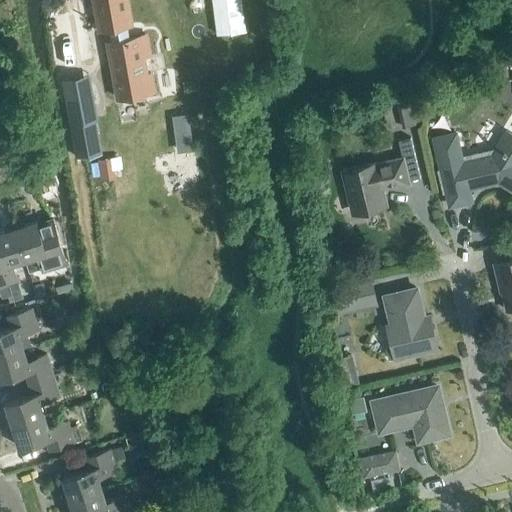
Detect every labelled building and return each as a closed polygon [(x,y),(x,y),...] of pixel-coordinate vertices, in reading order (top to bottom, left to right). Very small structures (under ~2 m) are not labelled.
[(126,0),(93,0),(100,31),(109,29),(111,41),(108,42),(118,99),(131,96),(131,94),(145,92),(145,94),(153,92),(150,73),(146,74),(143,58),(149,57),(145,35),(129,38),(127,26),(131,25),(126,0)] [(245,31),(240,0),(212,0),(217,35),(245,31)] [(91,89),(65,94),(67,102),(77,158),(100,154),(93,121),(96,120),(92,98),(91,89)] [(402,129),(416,126),(416,124),(418,124),(412,100),(406,101),(406,103),(397,105),(402,129)] [(464,157),(457,131),(431,137),(439,169),(437,170),(442,194),(445,194),(448,209),(474,202),(471,188),(492,183),(494,180),(511,191),(511,135),(505,132),(491,155),(485,156),(484,153),(464,157)] [(419,178),(413,153),(410,138),(397,141),(401,157),(375,164),(375,163),(342,171),(351,211),(384,203),(381,187),(390,185),(390,187),(408,183),(407,181),(419,178)] [(101,180),(115,178),(112,158),(97,160),(101,180)] [(21,220),(12,223),(24,260),(28,273),(41,269),(42,273),(69,265),(54,217),(37,222),(37,221),(23,225),(21,220)] [(12,264),(24,260),(12,223),(4,225),(6,231),(0,232),(0,260),(8,287),(18,284),(12,264)] [(511,244),(510,245),(511,252),(511,259),(508,260),(509,265),(494,269),(497,283),(499,283),(505,310),(511,308),(511,244)] [(0,289),(8,287),(0,260),(0,289)] [(341,315),(378,306),(371,278),(334,287),(341,315)] [(36,299),(47,296),(43,282),(32,285),(36,299)] [(423,318),(416,289),(384,296),(391,325),(387,326),(392,346),(385,347),(388,359),(435,348),(427,317),(423,318)] [(0,355),(23,348),(31,346),(27,333),(38,330),(31,308),(7,316),(11,328),(0,331),(0,355)] [(28,383),(52,376),(46,354),(26,360),(23,348),(0,355),(0,379),(25,372),(28,383)] [(359,384),(355,370),(340,373),(343,388),(359,384)] [(6,427),(44,415),(40,403),(59,397),(52,376),(28,383),(32,394),(5,402),(9,416),(3,418),(6,427)] [(447,434),(436,387),(372,402),(379,431),(419,422),(423,440),(447,434)] [(365,401),(350,404),(353,418),(368,415),(365,401)] [(44,415),(6,427),(9,436),(15,434),(19,448),(46,439),(49,451),(73,443),(67,422),(47,428),(44,415)] [(64,502),(101,490),(97,479),(117,473),(113,461),(125,458),(121,446),(110,450),(86,458),(89,469),(63,478),(67,492),(61,494),(64,502)] [(363,476),(398,469),(394,452),(360,459),(363,476)] [(373,493),(387,490),(384,478),(370,481),(373,493)] [(129,511),(124,497),(105,503),(101,490),(64,502),(67,511),(73,509),(73,511),(129,511)]
